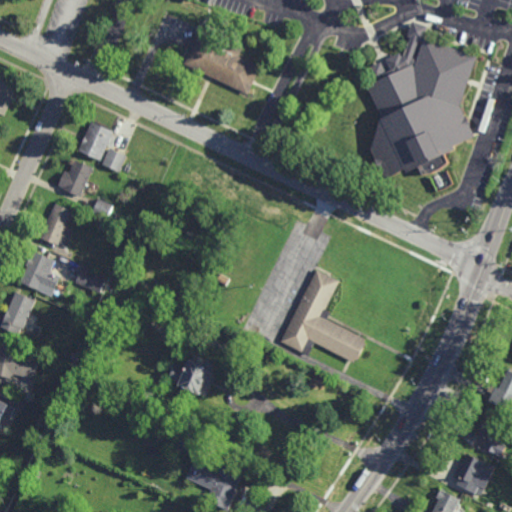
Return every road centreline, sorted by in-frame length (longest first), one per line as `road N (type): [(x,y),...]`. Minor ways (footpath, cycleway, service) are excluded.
road 1 (residential): [(511,290),(414,234),(0,39)]
road 2 (secondary): [(511,190),(448,353),(347,511)]
road 3 (residential): [(71,74),(0,233)]
